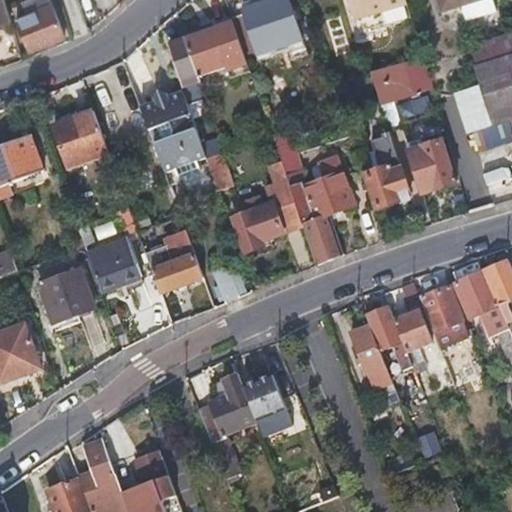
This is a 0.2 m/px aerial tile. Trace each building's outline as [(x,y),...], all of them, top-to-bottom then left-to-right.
[(0,0),(0,25),(12,21),(5,0),(0,0)] [(67,32),(52,0),(36,0),(25,5),(29,13),(18,17),(31,47),(67,32)] [(235,20),(246,53),(279,42),(283,54),(289,52),(290,56),(309,49),(292,0),(263,0),(243,6),(245,10),(233,14),(235,20)] [(350,0),(356,19),(408,4),(406,0),(350,0)] [(498,10),(494,0),(440,0),(443,9),(462,4),(467,20),(498,10)] [(252,69),(246,53),(235,20),(211,29),(209,24),(183,33),(185,39),(199,76),(223,67),(228,78),(252,69)] [(511,119),(511,31),(469,45),(493,125),(510,120),(511,119)] [(201,80),(199,76),(185,39),(166,46),(182,93),(184,99),(195,96),(192,84),(201,80)] [(403,51),(406,62),(418,58),(415,47),(403,51)] [(432,88),(422,57),(418,58),(406,62),(371,74),(381,103),(392,100),(432,88)] [(171,168),(174,176),(196,167),(194,160),(206,157),(201,144),(184,99),(182,93),(172,97),(158,91),(152,104),(140,109),(163,172),(171,168)] [(69,166),(109,153),(94,112),(54,126),(69,166)] [(482,171),(506,167),(499,130),(475,134),(478,152),(478,151),(482,171)] [(277,138),(284,158),(299,153),(292,133),(277,138)] [(0,197),(15,191),(12,182),(46,169),(32,134),(0,146),(0,197)] [(380,209),(412,198),(391,135),(374,142),(381,165),(373,168),(375,175),(370,177),(380,209)] [(225,151),(220,136),(201,144),(206,157),(224,151),(225,151)] [(417,143),(408,146),(424,195),(454,184),(441,143),(419,150),(417,143)] [(206,157),(219,193),(237,186),(224,151),(206,157)] [(323,264),(345,255),(330,209),(355,200),(342,163),(338,160),(324,164),(332,187),(307,196),(305,188),(310,185),(299,153),(284,158),(286,164),(308,223),(323,264)] [(308,223),(286,164),(275,169),(279,183),(267,188),(272,204),(264,208),(255,211),(253,206),(245,209),(246,214),(235,219),(248,252),(272,243),(271,236),(308,223)] [(163,172),(168,184),(176,181),(174,176),(171,168),(163,172)] [(496,201),(511,197),(511,178),(492,184),(496,201)] [(138,232),(131,212),(117,217),(124,237),(138,232)] [(86,248),(101,292),(141,277),(127,240),(94,252),(87,230),(80,233),(86,248)] [(148,258),(161,293),(204,277),(186,232),(165,241),(174,264),(170,265),(164,252),(148,258)] [(0,280),(18,275),(11,251),(0,254),(0,280)] [(233,265),(213,273),(225,303),(245,295),(233,265)] [(511,267),(487,276),(511,337),(511,267)] [(93,307),(79,269),(39,283),(53,323),(77,313),(83,317),(92,313),(93,307)] [(511,337),(487,276),(458,287),(471,322),(480,317),(490,342),(500,338),(511,365),(511,364),(511,337)] [(416,285),(405,290),(414,314),(426,310),(422,300),(416,285)] [(422,300),(426,310),(428,315),(436,336),(441,349),(469,338),(451,289),(422,300)] [(392,310),(367,319),(371,331),(381,357),(406,347),(398,326),(392,310)] [(428,315),(398,326),(406,347),(418,379),(423,377),(414,355),(434,348),(430,338),(436,336),(428,315)] [(0,384),(40,369),(23,323),(0,330),(0,384)] [(381,357),(371,331),(351,339),(360,364),(354,366),(356,372),(363,370),(373,397),(392,389),(381,357)] [(211,414),(200,419),(224,484),(235,480),(221,442),(257,428),(244,393),(239,379),(221,385),(226,400),(208,407),(211,414)] [(273,381),(244,393),(257,428),(288,417),(273,381)] [(94,477),(82,482),(92,511),(129,511),(122,492),(103,443),(84,450),(94,477)] [(143,484),(145,489),(167,480),(171,479),(162,454),(135,465),(143,484)] [(166,505),(175,502),(167,480),(145,489),(143,484),(131,489),(140,511),(167,511),(165,505),(166,505)] [(92,511),(82,482),(48,496),(54,511),(92,511)] [(140,511),(131,489),(122,492),(129,511),(140,511)] [(8,511),(2,496),(0,497),(0,511),(8,511)]
